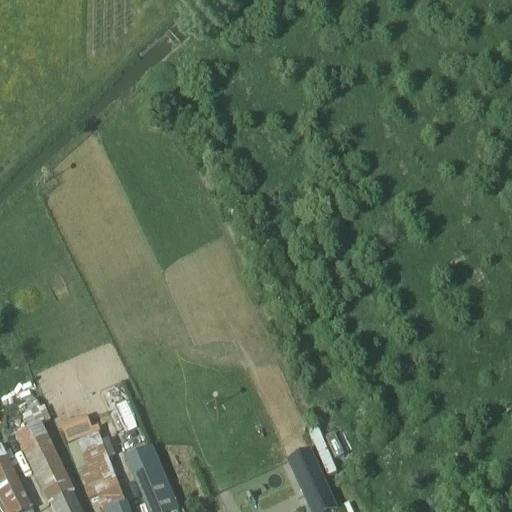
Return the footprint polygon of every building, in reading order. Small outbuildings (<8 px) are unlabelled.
[(476,265),(460,275),(481,309),(497,300),(476,265)] [(44,409),(8,427),(14,439),(49,509),(51,508),(52,511),(81,511),(74,496),(75,495),(42,427),(50,423),(44,409)] [(127,511),(118,489),(98,436),(68,448),(92,511),(127,511)] [(4,511),(32,511),(9,459),(7,460),(1,446),(0,446),(0,501),(3,508),(4,511)] [(176,511),(151,452),(129,461),(137,479),(136,480),(149,511),(176,511)] [(311,511),(335,511),(333,507),(310,455),(290,464),(311,511)]
